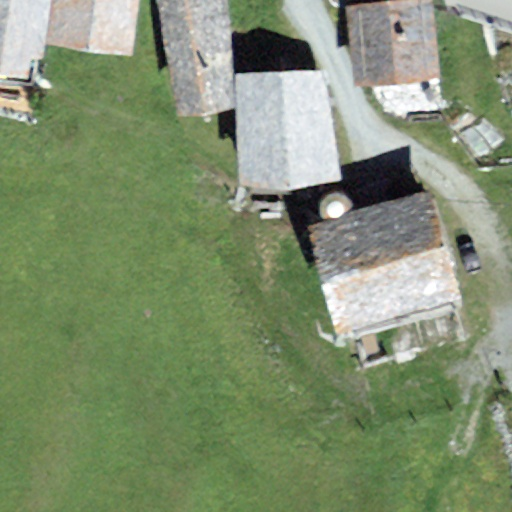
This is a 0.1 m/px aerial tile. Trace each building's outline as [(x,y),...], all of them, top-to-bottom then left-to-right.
[(52,0),(0,0),(0,62),(28,67),(31,49),(44,51),(47,36),(52,0)] [(137,0),(52,0),(47,36),(131,46),(137,0)] [(223,0),(158,0),(178,107),(237,101),(233,69),(223,0)] [(431,0),(402,0),(347,6),(356,83),(440,74),(431,0)] [(322,68),(233,69),(237,101),(240,178),(336,175),(322,68)] [(309,222),(338,329),(458,297),(429,190),(309,222)]
